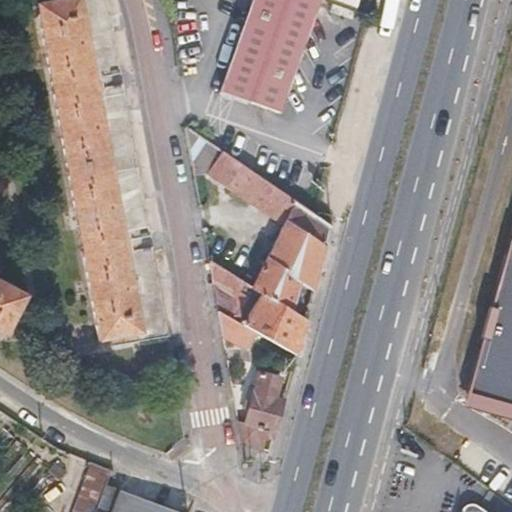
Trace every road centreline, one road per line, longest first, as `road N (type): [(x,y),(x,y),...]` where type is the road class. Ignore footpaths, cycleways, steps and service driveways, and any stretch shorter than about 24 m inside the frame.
road 1 (primary): [(425,0),(289,511)]
road 2 (primary): [(335,511),(467,0)]
road 3 (residential): [(136,0),(226,491)]
road 4 (residential): [(0,389),(98,447),(226,491)]
